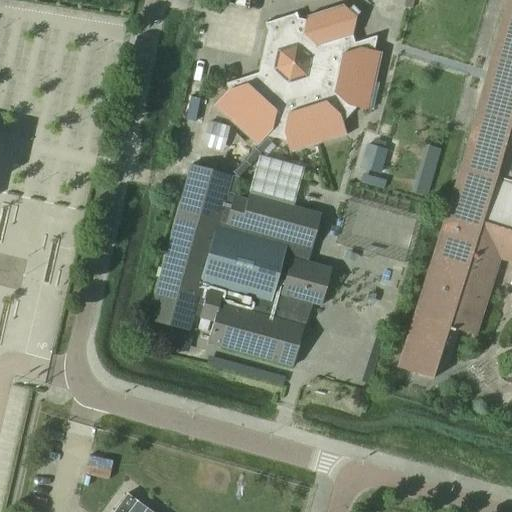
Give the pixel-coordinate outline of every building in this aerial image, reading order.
[(511,0),(506,0),(460,169),(413,316),(397,368),(432,379),(434,375),(437,372),(439,369),(442,366),(444,362),(446,359),(448,355),(451,348),(456,330),(474,336),(485,302),(499,259),(503,260),(511,261),(511,0)] [(257,73),(225,84),(226,91),(212,107),(256,147),(265,137),(284,141),(289,154),(346,136),(342,123),(355,108),(369,111),(382,53),(373,51),(376,36),(354,43),(352,36),(356,18),(342,5),(305,16),(305,21),(297,19),(296,14),(264,24),(267,30),(257,73)] [(154,292),(147,320),(189,332),(193,317),(199,318),(208,287),(277,307),(280,295),(310,303),(320,306),(330,269),(307,262),(311,248),(320,215),(292,207),(295,197),(279,193),(276,203),(248,195),(247,200),(233,196),(238,177),(260,153),(273,139),(265,137),(256,147),(255,147),(253,149),(231,174),(230,176),(190,165),(181,196),(160,274),(154,292)] [(385,171),(386,147),(364,146),(362,170),(385,171)] [(292,367),(303,327),(310,303),(280,295),(277,307),(208,287),(199,318),(213,322),(207,344),(292,367)] [(347,327),(336,367),(357,373),(368,333),(347,327)] [(255,511),(258,491),(225,487),(222,507),(255,511)] [(151,511),(127,494),(113,511),(151,511)]
